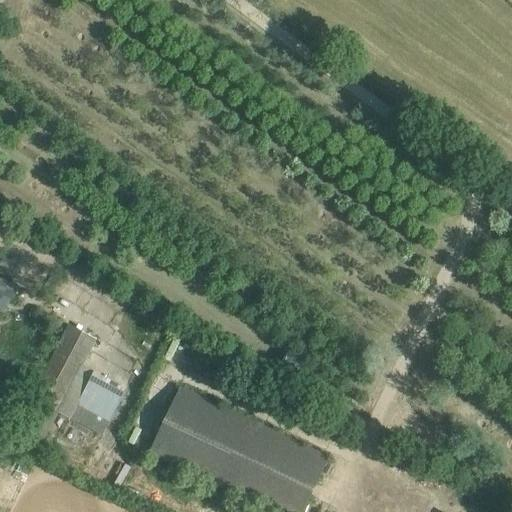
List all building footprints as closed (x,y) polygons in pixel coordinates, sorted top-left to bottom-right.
[(0,309),(4,311),(15,285),(0,278),(0,309)] [(96,339),(70,325),(14,431),(40,445),(96,339)] [(101,438),(126,394),(106,383),(108,379),(96,373),(94,377),(92,376),(68,420),(101,438)] [(180,389),(150,452),(277,511),(303,511),(329,458),(180,389)] [(23,486),(0,475),(0,503),(12,509),(23,486)]
